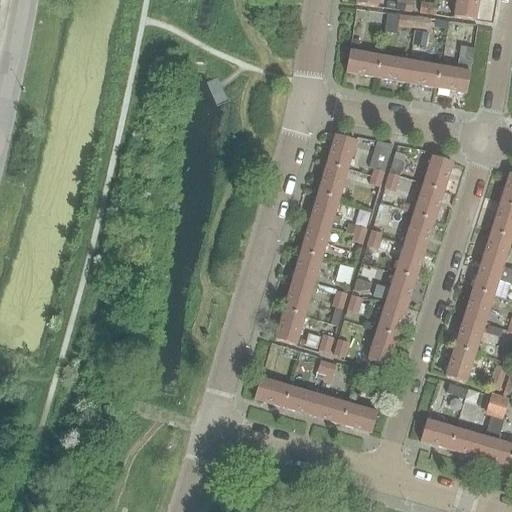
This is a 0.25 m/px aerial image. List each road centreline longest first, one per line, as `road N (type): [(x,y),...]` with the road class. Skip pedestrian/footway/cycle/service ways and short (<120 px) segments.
road 1 (residential): [(381,476),(487,141)]
road 2 (residential): [(208,426),(303,104)]
road 3 (residential): [(487,141),(303,104)]
road 4 (residential): [(381,476),(208,426)]
road 5 (residential): [(487,141),(510,0)]
road 6 (residential): [(504,511),(381,476)]
road 7 (tertiary): [(0,121),(23,0)]
